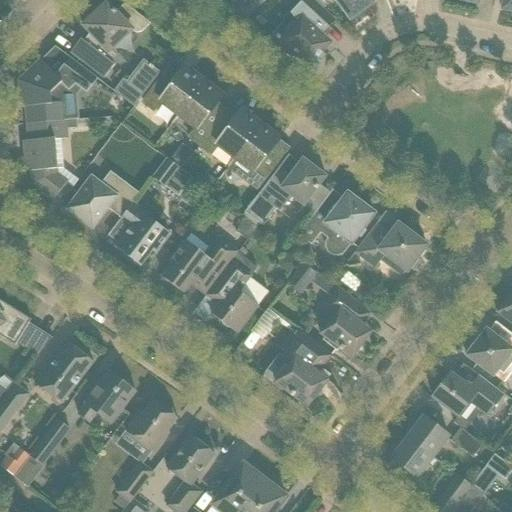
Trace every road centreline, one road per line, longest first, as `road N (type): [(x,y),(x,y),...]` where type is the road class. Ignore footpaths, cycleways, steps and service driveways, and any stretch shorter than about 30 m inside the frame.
road 1 (residential): [(329,465),(0,243)]
road 2 (residential): [(329,465),(492,245)]
road 3 (residential): [(318,112),(365,48),(388,33),(421,25),(511,40)]
road 4 (residential): [(492,245),(318,112)]
road 5 (residential): [(318,112),(170,0)]
